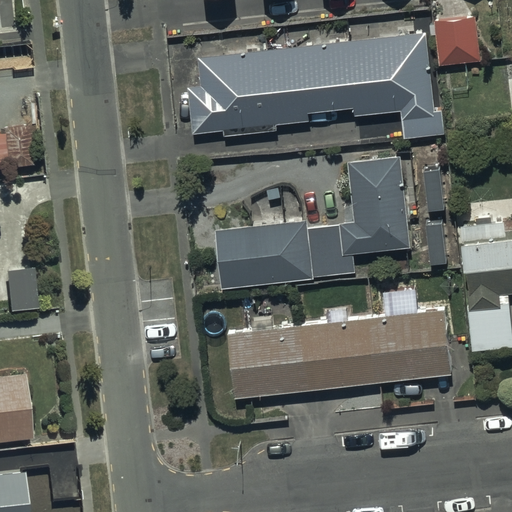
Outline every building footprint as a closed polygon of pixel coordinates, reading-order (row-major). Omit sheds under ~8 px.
[(474,17),(434,22),(440,68),(480,63),(474,17)] [(427,33),(199,61),(202,91),(189,92),(194,137),(224,133),(226,142),(276,136),(275,128),(309,124),(308,117),(352,112),(353,121),(400,116),(403,144),(450,138),(446,110),(437,111),(427,33)] [(29,119),(4,122),(5,127),(10,161),(34,158),(29,119)] [(0,162),(10,161),(5,127),(0,128),(0,162)] [(403,158),(348,165),(354,225),(309,230),(308,220),(213,231),(220,292),(357,277),(355,261),(414,254),(403,158)] [(506,227),(460,232),(472,356),(511,351),(511,319),(510,300),(511,299),(511,233),(506,234),(506,227)] [(33,259),(5,262),(10,304),(37,301),(33,259)] [(444,307),(228,333),(236,404),(453,379),(444,307)] [(0,433),(33,430),(25,363),(0,366),(0,433)] [(29,511),(24,459),(0,461),(0,511),(29,511)]
